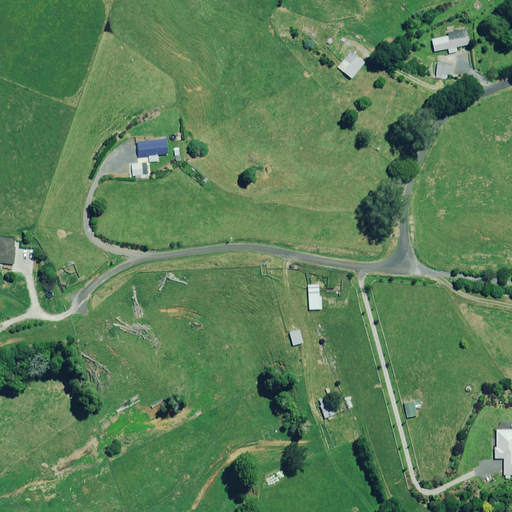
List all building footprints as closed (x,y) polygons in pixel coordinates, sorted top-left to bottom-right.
[(468,45),(465,29),(447,33),(448,36),(431,40),(433,52),(447,49),(448,53),(456,52),(455,47),(468,45)] [(363,64),(350,52),(337,67),(351,79),(363,64)] [(436,64),(435,74),(435,79),(447,79),(447,75),(450,75),(451,65),(436,64)] [(166,154),(165,140),(136,143),(138,157),(148,156),(148,162),(158,161),(157,155),(166,154)] [(131,176),(135,176),(135,178),(147,177),(146,163),(139,163),(130,164),(131,176)] [(15,240),(0,238),(0,263),(13,264),(15,240)] [(313,276),(305,276),(304,289),(313,289),(313,276)] [(302,343),(298,330),(289,333),(292,346),(302,343)] [(328,397),(317,401),(323,419),(334,415),(328,397)] [(419,401),(413,402),(403,404),(406,418),(416,416),(415,410),(420,408),(419,401)] [(503,459),(503,475),(504,475),(505,479),(509,479),(509,475),(511,475),(511,430),(496,430),(496,448),(494,448),(494,459),(503,459)]
